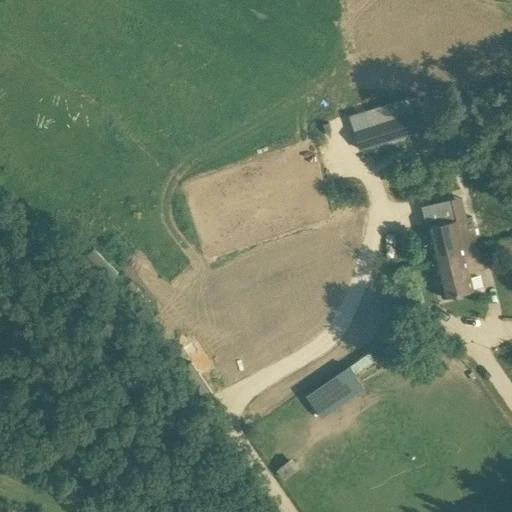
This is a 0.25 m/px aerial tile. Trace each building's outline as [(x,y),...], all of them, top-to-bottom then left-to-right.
[(360,150),(420,131),(414,112),(354,131),(360,150)] [(457,117),(439,129),(453,149),(471,136),(457,117)] [(435,264),(454,259),(451,244),(447,245),(446,241),(461,237),(464,249),(478,246),(471,215),(465,217),(460,196),(424,205),(428,226),(427,226),(435,264)] [(451,244),(454,259),(435,264),(443,297),(474,290),(469,271),(483,268),(481,258),(478,246),(464,249),(461,237),(446,241),(447,245),(451,244)] [(419,287),(406,289),(410,307),(422,304),(419,287)]
